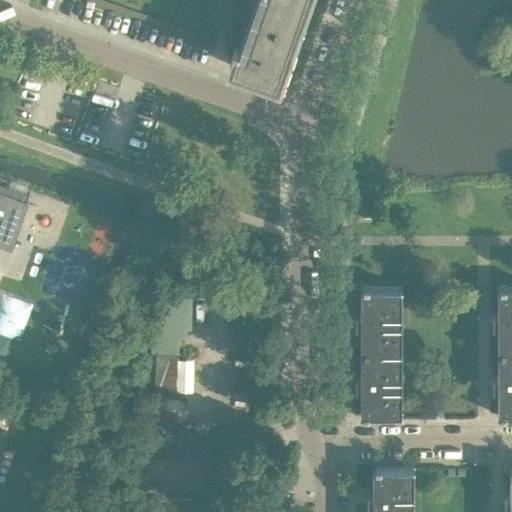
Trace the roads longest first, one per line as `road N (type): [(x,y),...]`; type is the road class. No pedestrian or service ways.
road 1 (residential): [(321,446),(299,406),(299,122)]
road 2 (residential): [(299,122),(0,18)]
road 3 (residential): [(511,441),(321,446)]
road 4 (residential): [(299,122),(345,0)]
